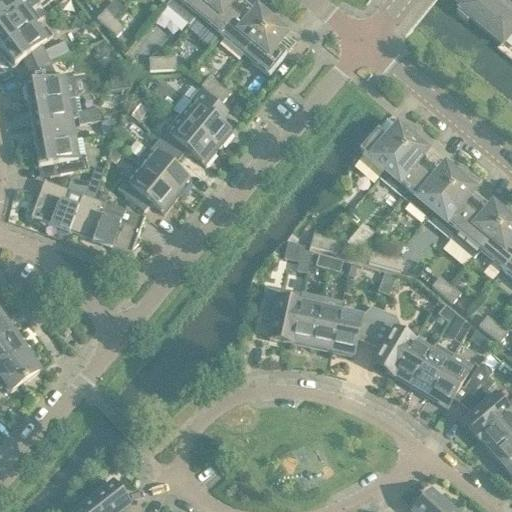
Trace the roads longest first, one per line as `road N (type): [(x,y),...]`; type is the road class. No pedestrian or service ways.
road 1 (residential): [(118,341),(368,47)]
road 2 (residential): [(428,452),(362,404),(290,392),(235,399),(192,429),(182,461),(189,494),(212,511)]
road 3 (tertiary): [(511,167),(368,47)]
road 4 (residential): [(0,485),(118,341)]
road 5 (residential): [(118,341),(52,262),(0,234)]
